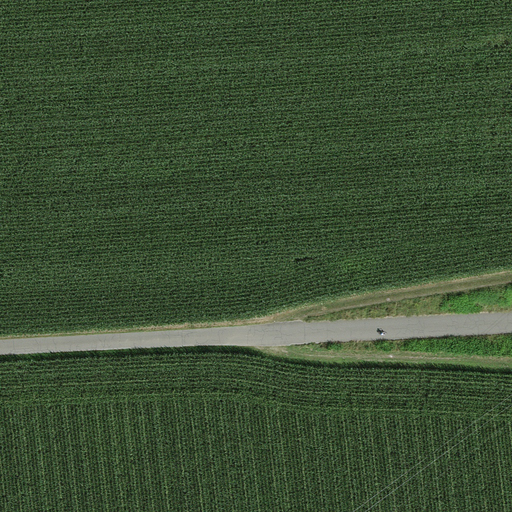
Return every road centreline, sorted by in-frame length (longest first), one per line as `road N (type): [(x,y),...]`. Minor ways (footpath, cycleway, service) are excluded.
road 1 (track): [(511,362),(298,354),(254,336),(302,312),(511,276)]
road 2 (track): [(0,347),(511,320)]
